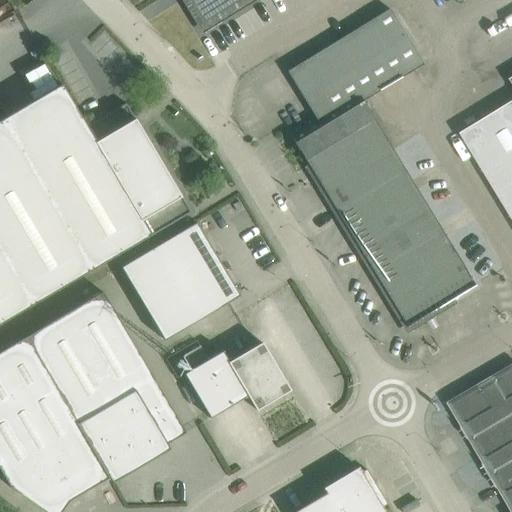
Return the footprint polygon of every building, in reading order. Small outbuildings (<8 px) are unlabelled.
[(184,0),(203,30),(252,0),(184,0)] [(423,64),(390,9),(287,72),(314,115),(288,132),(308,164),(304,167),(306,168),(309,166),(414,327),(453,303),(454,304),(456,303),(454,299),(476,286),(363,101),(423,64)] [(61,84),(0,120),(0,324),(190,212),(125,103),(86,126),(61,84)] [(511,101),(461,133),(511,217),(511,101)] [(164,340),(239,295),(196,222),(120,267),(164,340)] [(102,292),(13,345),(43,401),(90,488),(109,477),(166,444),(185,433),(102,292)] [(290,390),(262,342),(229,361),(222,351),(183,373),(210,418),(247,396),(256,410),(290,390)] [(13,345),(0,352),(0,469),(12,489),(45,511),(61,511),(69,501),(90,488),(43,401),(13,345)] [(511,369),(463,399),(459,413),(511,505),(511,369)] [(390,509),(366,469),(293,511),(387,511),(386,511),(390,509)]
